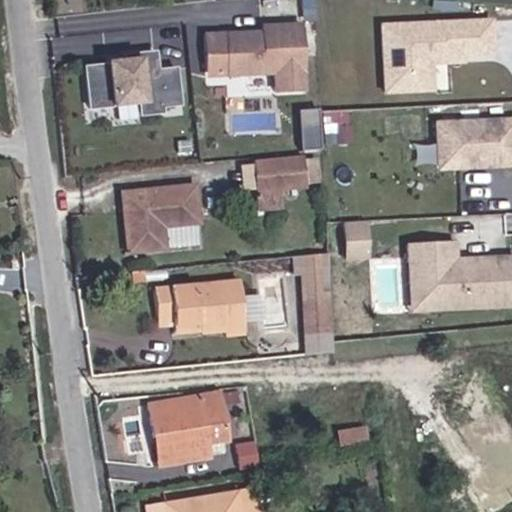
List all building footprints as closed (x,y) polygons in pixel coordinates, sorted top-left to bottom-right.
[(265,33),(207,34),(208,78),(269,77),(269,94),(310,93),(308,21),(264,22),(265,33)] [(491,57),(489,23),(381,27),(384,94),(431,92),(430,65),(430,59),(462,58),(491,57)] [(88,68),(91,109),(142,106),(142,118),(163,116),(163,110),(182,109),(179,73),(161,74),(159,56),(136,58),(136,63),(111,64),(111,67),(88,68)] [(301,109),(304,147),(321,145),(318,107),(301,109)] [(511,168),(511,122),(434,126),(435,143),(449,143),(450,171),(471,170),(475,165),(481,165),(482,169),(511,168)] [(450,171),(449,143),(435,143),(436,171),(450,171)] [(302,198),(300,167),(254,170),(255,201),(302,198)] [(197,235),(195,199),(120,204),(123,261),(164,258),(163,238),(197,235)] [(347,258),(372,256),(369,219),(343,221),(347,258)] [(453,269),(452,248),(404,250),(405,269),(425,268),(427,316),(511,311),(511,261),(463,264),(459,268),(453,269)] [(329,358),(325,259),(296,261),(301,360),(329,358)] [(427,316),(425,268),(405,269),(407,317),(427,316)] [(247,279),(151,285),(154,328),(173,327),(173,333),(225,329),(225,340),(251,338),(247,279)] [(211,403),(138,412),(143,443),(149,443),(154,472),(197,466),(195,452),(193,435),(215,432),(211,403)] [(193,435),(195,452),(217,449),(215,432),(193,435)] [(258,511),(254,491),(138,511),(258,511)]
